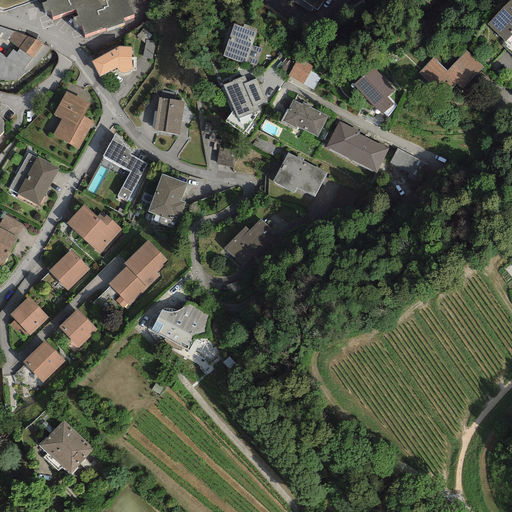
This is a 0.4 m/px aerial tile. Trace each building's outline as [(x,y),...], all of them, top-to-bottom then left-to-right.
[(45,0),(46,2),(41,4),(45,12),(50,10),(52,17),(75,9),(78,16),(73,18),(76,28),(81,26),(84,35),(106,27),(106,29),(125,23),(123,18),(134,15),(128,0),(45,0)] [(326,0),(298,0),(318,12),(326,0)] [(511,0),(510,0),(487,24),(504,43),(511,34),(511,0)] [(257,29),(243,24),(242,27),(234,24),(222,56),(245,64),(246,62),(255,65),(261,49),(251,45),(257,29)] [(0,78),(17,81),(30,70),(42,58),(50,48),(42,44),(43,43),(28,36),(15,32),(8,40),(19,49),(17,53),(13,49),(6,58),(0,52),(0,78)] [(118,46),(91,61),(99,77),(116,68),(118,72),(119,72),(121,73),(122,73),(124,73),(127,73),(128,72),(130,71),(130,70),(131,70),(131,46),(118,46)] [(484,68),(467,51),(448,71),(434,58),(419,73),(444,98),(457,85),(462,90),(484,68)] [(312,68),(298,60),(288,76),(302,85),(312,68)] [(394,90),(373,67),(352,86),(380,117),(394,104),(386,97),(394,90)] [(232,81),(223,85),(237,119),(258,110),(256,105),(266,101),(256,78),(247,82),(244,76),(232,81)] [(90,104),(66,91),(53,114),(62,119),(52,136),(78,150),(93,121),(84,116),(90,104)] [(184,101),(159,98),(154,131),(157,131),(179,135),(184,101)] [(302,104),(293,100),(288,110),(286,109),(280,121),(295,129),(296,126),(317,137),(327,116),(310,108),(310,106),(303,102),(302,104)] [(359,132),(339,121),(325,147),(376,173),(389,149),(358,134),(359,132)] [(131,152),(115,134),(103,156),(130,172),(117,195),(126,201),(147,164),(129,154),(131,152)] [(232,176),(232,148),(218,148),(218,176),(232,176)] [(427,165),(396,148),(387,164),(408,175),(406,178),(417,184),(427,165)] [(296,157),(288,153),(272,181),(294,193),(297,188),(314,197),(327,173),(302,160),(303,159),(297,156),(296,157)] [(36,158),(28,154),(8,189),(17,194),(16,194),(38,206),(59,168),(38,156),(36,158)] [(187,184),(161,174),(148,212),(172,222),(174,217),(179,218),(185,203),(181,201),(187,184)] [(358,198),(342,190),(332,208),(348,216),(358,198)] [(96,217),(84,205),(66,223),(99,254),(122,230),(106,215),(104,217),(100,213),(96,217)] [(5,215),(0,224),(0,228),(17,237),(23,225),(5,215)] [(245,227),(224,249),(243,267),(275,233),(260,219),(249,230),(245,227)] [(17,237),(0,228),(0,266),(1,267),(17,238),(17,237)] [(167,260),(147,240),(124,264),(126,266),(108,284),(128,305),(140,293),(141,293),(159,275),(157,272),(164,265),(163,264),(167,260)] [(89,269),(70,249),(48,271),(67,290),(89,269)] [(29,297),(9,314),(14,320),(10,324),(17,332),(20,329),(26,335),(28,333),(30,336),(49,318),(29,297)] [(209,310),(188,301),(186,304),(185,306),(183,308),(181,309),(178,311),(176,312),(173,312),(170,312),(166,312),(164,311),(162,310),(150,331),(194,353),(204,333),(212,312),(209,310)] [(97,330),(77,309),(58,327),(78,348),(97,330)] [(64,361),(45,341),(22,362),(42,383),(64,361)] [(94,449),(63,420),(38,445),(70,474),(94,449)]
